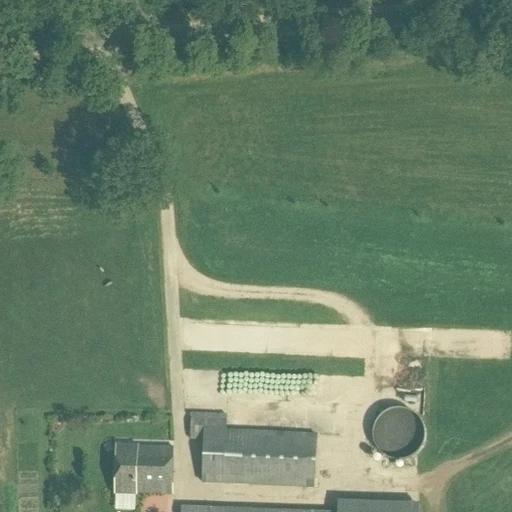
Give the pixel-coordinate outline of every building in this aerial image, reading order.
[(503,369),(503,340),(445,338),(445,367),(503,369)] [(417,399),(421,420),(434,417),(430,396),(417,399)] [(398,461),(403,460),(407,459),(411,457),(415,454),(418,451),(421,447),(422,442),(423,438),(423,433),(422,429),(421,425),(419,421),(416,417),(412,414),(408,412),(404,410),(399,410),(394,410),(390,411),(386,412),(382,415),(378,418),(376,422),(374,426),(372,431),(372,435),(372,440),(373,444),(375,448),(378,452),(381,455),(385,458),(389,460),(394,461),(398,461)] [(314,488),(316,436),(224,432),(225,416),(189,415),(188,439),(204,440),(202,484),(314,488)] [(173,495),(174,448),(139,447),(139,445),(117,444),(116,494),(173,495)] [(47,476),(47,455),(29,455),(28,475),(47,476)]
